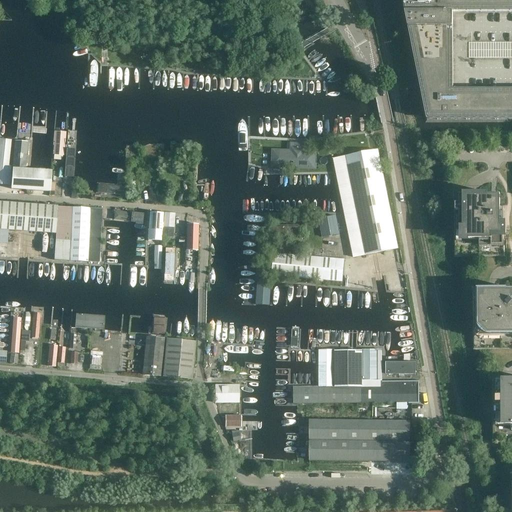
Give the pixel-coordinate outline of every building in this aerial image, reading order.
[(511,0),(402,0),(405,13),(408,28),(427,120),(511,119),(511,0)] [(64,146),(65,133),(54,132),(53,146),(54,146),(53,154),(63,155),(64,146)] [(7,167),(10,141),(0,140),(0,187),(4,188),(4,185),(6,185),(6,182),(9,182),(10,167),(7,167)] [(49,192),(51,172),(25,170),(27,143),(15,142),(12,169),(11,189),(27,191),(49,192)] [(315,170),(316,152),(305,152),(306,144),(291,143),(290,151),(272,150),(271,168),(315,170)] [(75,150),(66,149),(64,177),(73,178),(74,178),(75,150)] [(398,249),(378,151),(378,150),(334,159),(354,258),(398,249)] [(75,180),(74,190),(91,192),(92,181),(75,180)] [(122,187),(98,185),(98,193),(122,195),(122,187)] [(504,227),(504,220),(503,220),(503,221),(496,221),(496,219),(502,219),(502,213),(496,213),(496,211),(500,211),(500,196),(472,196),(454,196),(454,257),(504,257),(504,233),(505,233),(505,227),(504,227)] [(99,264),(101,227),(102,210),(58,208),(58,207),(0,202),(0,257),(5,258),(7,231),(55,234),(53,260),(54,260),(68,261),(68,262),(99,264)] [(143,215),(115,212),(114,221),(142,224),(143,215)] [(160,241),(161,226),(162,214),(149,213),(147,240),(160,241)] [(172,238),(174,215),(164,214),(162,237),(172,238)] [(338,235),(338,233),(336,220),(335,217),(319,219),(322,237),(338,235)] [(186,243),(186,251),(197,251),(197,243),(198,229),(198,226),(198,225),(187,225),(186,243)] [(352,283),(354,261),(274,254),(272,275),(275,276),(309,279),(352,283)] [(511,349),(511,289),(497,290),(473,290),(473,308),(473,350),(511,349)] [(38,339),(40,314),(33,313),(31,338),(38,339)] [(105,317),(73,314),(72,326),(105,329),(105,317)] [(18,354),(20,319),(13,318),(10,353),(18,354)] [(162,334),(162,318),(154,318),(153,334),(162,334)] [(192,379),(195,341),(166,339),(164,362),(161,362),(163,339),(146,337),(142,375),(160,377),(160,371),(163,371),(162,377),(192,379)] [(55,367),(57,346),(49,346),(48,368),(52,368),(52,367),(55,367)] [(382,382),(382,375),(382,351),(319,351),(319,387),(293,387),(293,404),(419,403),(418,382),(382,382)] [(81,363),(82,354),(77,354),(77,353),(71,353),(70,364),(76,365),(76,362),(81,363)] [(416,363),(385,363),(385,375),(416,375),(416,363)] [(511,381),(492,381),(492,405),(492,443),(501,443),(511,442),(511,381)] [(238,413),(238,388),(238,386),(215,386),(215,403),(220,403),(220,414),(238,414),(238,416),(240,416),(240,413),(238,413)] [(240,427),(240,416),(225,416),(225,427),(240,427)] [(410,462),(410,422),(309,420),(310,461),(389,462),(410,462)] [(247,439),(245,432),(240,433),(239,431),(231,432),(233,442),(247,439)]
